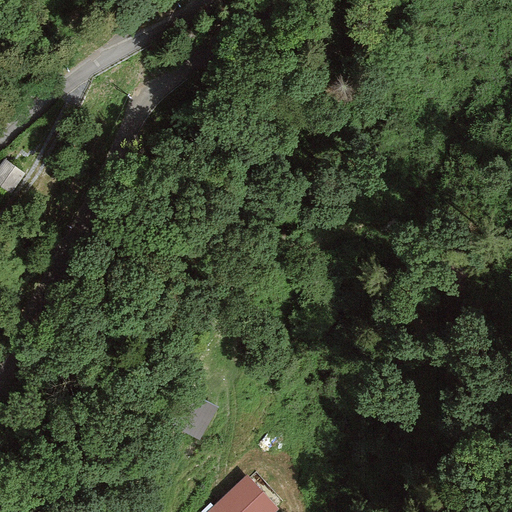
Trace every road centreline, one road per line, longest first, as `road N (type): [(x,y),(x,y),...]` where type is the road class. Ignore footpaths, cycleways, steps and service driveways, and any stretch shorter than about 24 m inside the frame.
road 1 (residential): [(0,384),(126,124),(189,62),(284,0)]
road 2 (track): [(511,469),(403,305),(389,215)]
road 3 (residential): [(194,0),(97,58),(0,142)]
